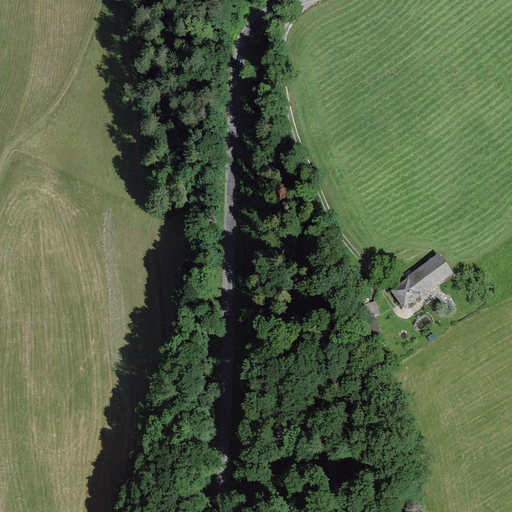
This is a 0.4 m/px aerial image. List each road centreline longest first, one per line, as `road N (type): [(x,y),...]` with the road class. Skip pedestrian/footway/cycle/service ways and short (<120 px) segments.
road 1 (unclassified): [(297,0),(257,21),(237,55),(222,511)]
road 2 (track): [(299,0),(275,63),(324,209),(396,308),(406,316),(428,300)]
